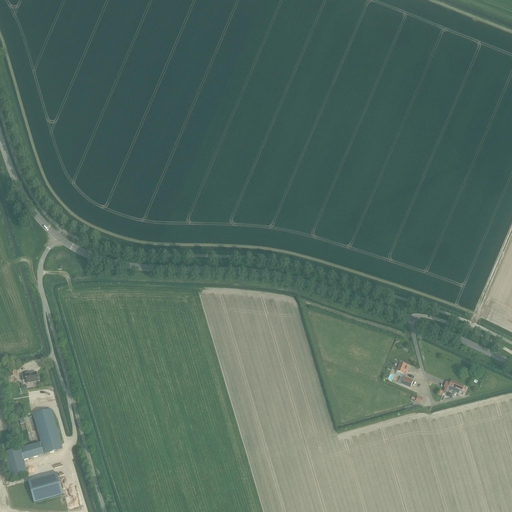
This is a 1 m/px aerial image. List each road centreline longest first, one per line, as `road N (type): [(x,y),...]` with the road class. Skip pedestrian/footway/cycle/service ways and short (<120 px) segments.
road 1 (secondary): [(511,363),(341,293),(254,272),(114,263),(57,235)]
road 2 (unclassified): [(105,511),(40,283),(41,261),(57,235)]
